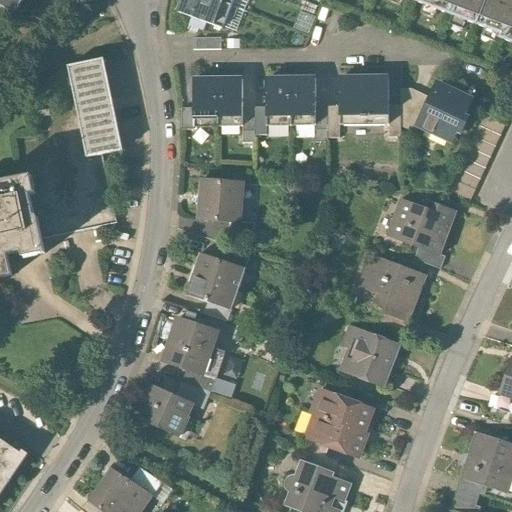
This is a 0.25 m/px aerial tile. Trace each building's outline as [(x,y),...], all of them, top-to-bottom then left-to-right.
[(0,0),(0,3),(7,8),(13,0),(0,0)] [(231,7),(211,0),(181,0),(176,13),(222,31),(231,7)] [(415,0),(415,3),(476,26),(486,0),(415,0)] [(511,0),(486,0),(476,26),(511,38),(511,0)] [(221,39),(193,39),(193,52),(221,52),(221,39)] [(67,67),(86,159),(123,152),(104,63),(104,61),(67,67)] [(291,81),(291,128),(316,127),(316,108),(316,80),(291,81)] [(340,127),(365,127),(364,80),(340,80),(340,108),(340,127)] [(389,80),(364,80),(365,127),(389,127),(389,108),(389,80)] [(194,128),(218,128),(218,81),(193,81),(193,109),(194,128)] [(242,81),(218,81),(218,128),(243,128),(243,109),(242,81)] [(291,128),(291,81),(266,81),(267,109),(267,128),(291,128)] [(464,116),(470,103),(437,87),(430,101),(419,126),(452,142),(455,134),(461,137),(470,119),(464,116)] [(411,92),(401,93),(401,108),(401,128),(415,135),(419,126),(430,101),(411,92)] [(328,108),(316,108),(316,127),(316,144),(328,144),(328,140),(328,108)] [(340,108),(328,108),(328,140),(340,140),(340,127),(340,108)] [(401,108),(389,108),(389,127),(389,140),(401,140),(401,128),(401,108)] [(193,109),(182,110),(182,131),(194,131),(194,128),(193,109)] [(255,109),(243,109),(243,128),(243,145),(255,145),(255,137),(255,109)] [(267,109),(255,109),(255,137),(267,137),(267,128),(267,109)] [(448,191),(471,203),(504,127),(483,116),(448,191)] [(0,272),(7,272),(4,251),(18,249),(20,261),(43,257),(36,216),(21,219),(18,198),(34,195),(30,174),(0,179),(0,272)] [(245,183),(199,180),(196,222),(242,224),(245,183)] [(424,209),(401,200),(387,236),(419,248),(441,257),(456,214),(427,202),(424,209)] [(222,263),(246,270),(251,256),(227,248),(222,263)] [(445,259),(441,257),(419,248),(414,261),(440,271),(445,259)] [(192,277),(239,292),(246,270),(222,263),(199,255),(192,277)] [(426,283),(370,261),(359,289),(374,295),(368,310),(409,325),(426,283)] [(239,292),(192,277),(186,297),(209,305),(232,312),(239,292)] [(228,324),(232,312),(209,305),(205,317),(228,324)] [(220,333),(176,317),(160,364),(205,378),(220,333)] [(399,350),(351,332),(336,371),(385,389),(399,350)] [(511,357),(511,358),(498,397),(511,401),(511,357)] [(194,405),(152,386),(136,421),(180,440),(194,405)] [(319,397),(313,418),(369,436),(375,415),(319,397)] [(362,457),(369,436),(313,418),(306,439),(362,457)] [(511,480),(511,444),(478,433),(463,479),(508,494),(511,480)] [(0,497),(22,463),(0,448),(0,497)] [(340,511),(351,486),(297,466),(282,507),(295,511),(340,511)] [(109,472),(99,488),(135,511),(143,511),(151,500),(109,472)] [(101,511),(135,511),(99,488),(89,503),(101,511)]
